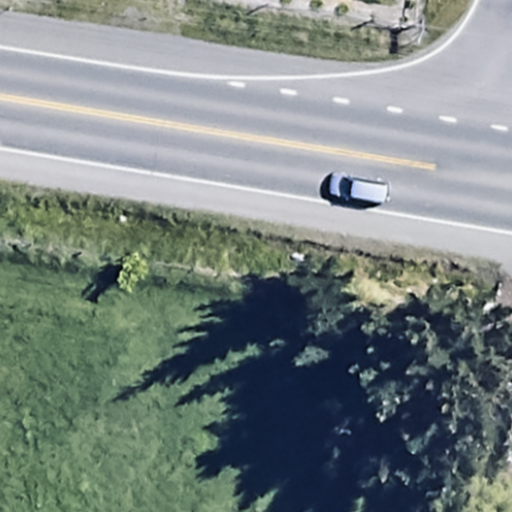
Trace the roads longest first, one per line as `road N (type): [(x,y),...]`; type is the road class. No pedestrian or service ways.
road 1 (trunk): [(473,191),(0,115)]
road 2 (unclassified): [(473,191),(495,0)]
